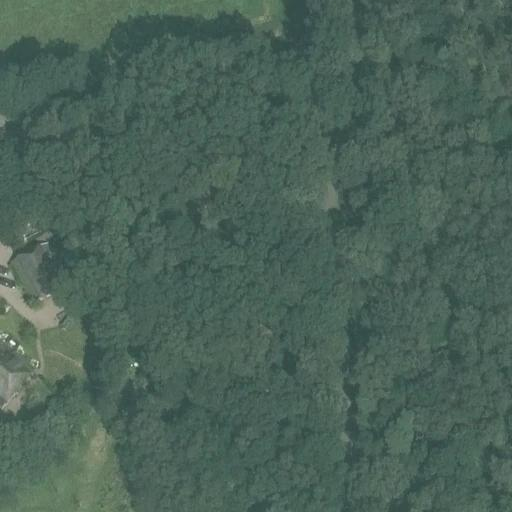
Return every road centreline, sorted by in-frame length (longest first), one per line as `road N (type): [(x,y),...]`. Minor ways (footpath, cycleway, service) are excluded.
road 1 (unclassified): [(352,511),(323,226),(318,57)]
road 2 (unclassified): [(28,130),(203,79),(318,57)]
